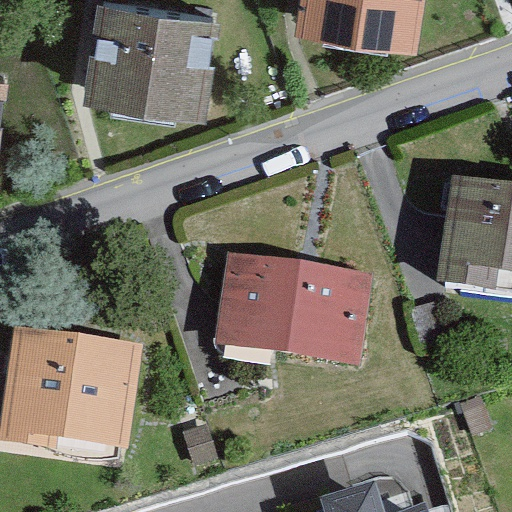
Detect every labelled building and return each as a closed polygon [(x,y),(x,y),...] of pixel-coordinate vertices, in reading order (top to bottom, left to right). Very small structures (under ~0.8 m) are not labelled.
[(435,0),(329,0),(324,39),(428,53),(435,0)] [(225,17),(121,3),(108,101),(212,115),(225,17)] [(0,161),(11,81),(0,79),(0,161)] [(511,195),(459,187),(442,285),(492,293),(496,270),(511,272),(511,195)] [(309,277),(244,267),(231,354),(363,374),(376,288),(309,277)] [(147,360),(29,344),(14,450),(66,457),(68,446),(135,455),(147,360)]
